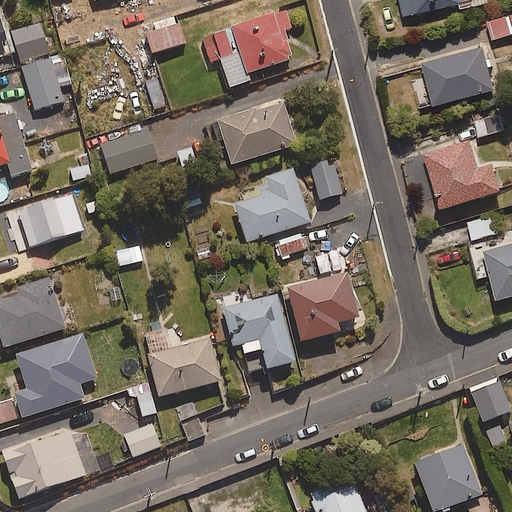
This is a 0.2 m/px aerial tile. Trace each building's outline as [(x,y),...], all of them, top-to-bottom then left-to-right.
[(492,3),(491,0),(399,0),(404,19),(459,5),(461,11),(492,3)] [(293,29),(287,11),(203,40),(212,63),(222,60),(232,89),(252,82),(250,75),(295,60),(286,31),(293,29)] [(511,14),(487,23),(492,41),(511,34),(511,14)] [(186,44),(177,17),(155,25),(157,31),(147,34),(154,55),(186,44)] [(40,24),(14,31),(22,63),(49,56),(40,24)] [(483,48),(421,65),(432,107),(494,90),(483,48)] [(72,84),(64,56),(23,69),(36,111),(64,102),(60,88),(72,84)] [(284,103),(221,121),(233,166),(296,148),(284,103)] [(504,131),(499,112),(475,118),(480,137),(504,131)] [(0,167),(9,165),(13,178),(34,172),(16,113),(0,117),(0,167)] [(148,129),(102,143),(112,175),(158,160),(148,129)] [(502,192),(494,165),(479,170),(470,141),(424,156),(437,199),(444,197),(448,209),(502,192)] [(344,195),(334,160),(311,166),(321,201),(344,195)] [(312,222),(295,169),(259,180),(264,196),(237,204),(249,242),(312,222)] [(72,197),(18,212),(28,246),(82,231),(72,197)] [(500,211),(466,221),(472,241),(505,232),(500,211)] [(308,250),(301,234),(275,245),(282,260),(308,250)] [(511,241),(511,237),(473,248),(482,278),(489,276),(497,303),(511,298),(511,241)] [(144,263),(141,248),(117,253),(119,267),(144,263)] [(338,251),(315,258),(320,277),(344,271),(338,251)] [(361,320),(348,272),(287,289),(302,345),(342,334),(340,326),(361,320)] [(67,330),(51,280),(0,297),(0,326),(8,350),(67,330)] [(250,373),(263,370),(265,377),(276,374),(275,370),(297,365),(278,295),(224,310),(231,336),(239,333),(250,373)] [(98,378),(83,334),(17,355),(28,387),(15,391),(24,418),(85,398),(80,384),(98,378)] [(224,383),(212,337),(149,354),(161,399),(224,383)] [(511,410),(500,383),(472,394),(483,421),(511,410)] [(158,414),(151,392),(137,397),(144,419),(158,414)] [(0,424),(19,420),(14,401),(0,404),(0,424)] [(176,409),(188,443),(206,436),(194,403),(176,409)] [(162,448),(153,424),(125,435),(134,459),(162,448)] [(87,477),(71,431),(3,455),(19,501),(87,477)] [(463,440),(412,459),(432,511),(435,511),(483,494),(463,440)] [(366,511),(353,477),(309,494),(315,511),(366,511)]
